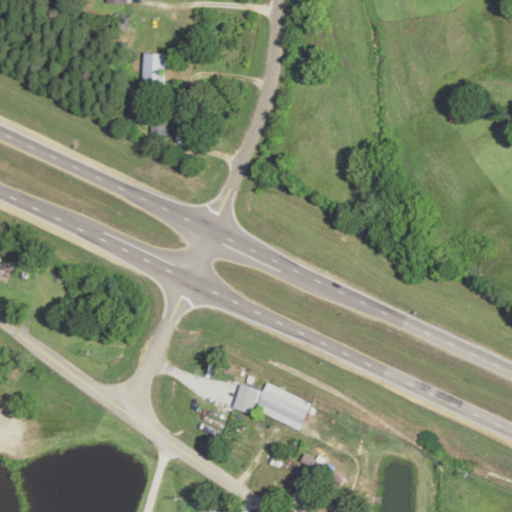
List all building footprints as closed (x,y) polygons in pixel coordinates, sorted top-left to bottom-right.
[(167,90),(167,54),(144,54),(144,90),(167,90)] [(152,137),(169,137),(169,111),(152,111),(152,137)] [(63,295),(46,292),(43,308),(60,310),(63,295)] [(235,409),(253,415),(260,390),(242,384),(235,409)] [(312,404),(269,384),(256,411),(300,431),(312,404)]
